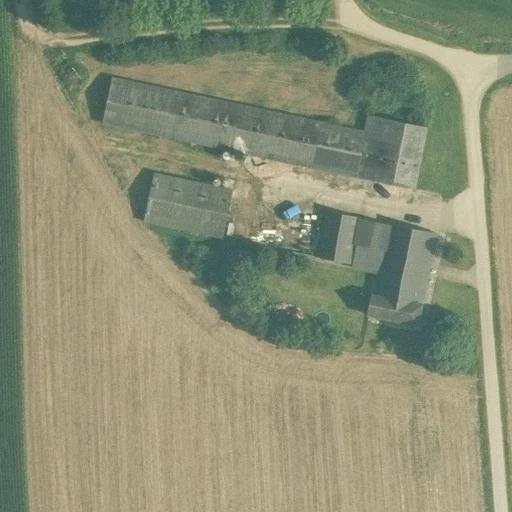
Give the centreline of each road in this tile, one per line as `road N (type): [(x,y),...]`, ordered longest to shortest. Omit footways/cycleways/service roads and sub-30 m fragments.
road 1 (unclassified): [(496,511),(459,95),(469,73),(511,63)]
road 2 (unknown): [(459,95),(334,22),(336,0)]
